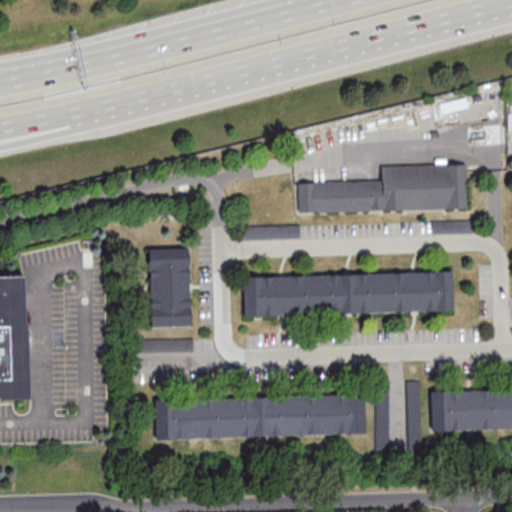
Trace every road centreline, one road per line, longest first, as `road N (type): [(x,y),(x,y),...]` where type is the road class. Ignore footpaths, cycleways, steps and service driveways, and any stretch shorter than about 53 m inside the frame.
road 1 (residential): [(472,499),(464,511),(472,499),(0,510)]
road 2 (motorway): [(129,104),(511,5)]
road 3 (residential): [(511,348),(234,356),(223,337),(220,251)]
road 4 (residential): [(502,349),(500,261),(489,246),(220,251)]
road 5 (residential): [(220,251),(220,220),(201,191),(155,192),(0,226)]
road 6 (motorway): [(318,7),(68,69)]
road 7 (motorway): [(0,147),(76,129),(129,104)]
road 8 (motorway): [(0,127),(129,104)]
